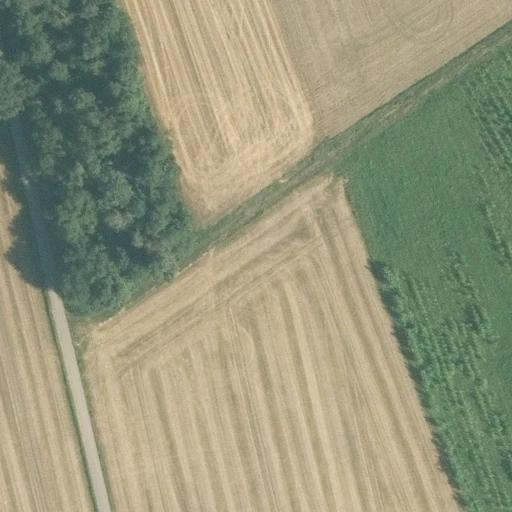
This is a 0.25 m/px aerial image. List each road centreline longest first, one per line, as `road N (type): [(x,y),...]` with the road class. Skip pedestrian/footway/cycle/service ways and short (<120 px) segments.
road 1 (track): [(62,341),(511,35)]
road 2 (track): [(0,72),(102,511)]
